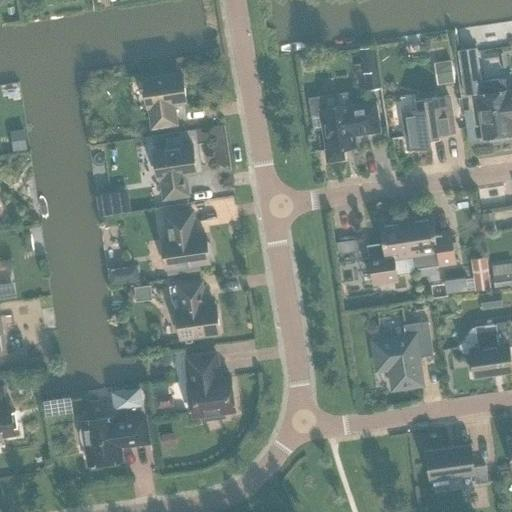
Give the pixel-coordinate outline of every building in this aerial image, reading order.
[(372,46),(347,50),(350,75),(364,73),(376,71),(372,46)] [(476,48),(457,51),(459,63),(478,61),(476,48)] [(451,61),(434,63),(437,85),(454,83),(451,61)] [(376,71),(364,73),(366,91),(378,89),(376,71)] [(152,128),(176,124),(173,104),(186,102),(182,74),(143,79),(147,108),(149,107),(152,128)] [(479,96),(476,99),(478,109),(480,111),(484,137),(483,137),(483,139),(511,134),(511,125),(511,121),(511,120),(511,94),(508,95),(507,90),(505,80),(477,84),(478,94),(479,96)] [(417,109),(403,112),(408,150),(432,146),(430,136),(454,133),(449,95),(416,100),(417,109)] [(327,149),(325,150),(327,162),(344,159),(343,148),(355,146),(353,134),(379,131),(375,103),(356,106),(357,106),(349,107),(349,104),(321,108),(327,149)] [(471,109),(463,110),(468,140),(476,139),(471,109)] [(24,129),(10,131),(13,152),(27,150),(24,129)] [(164,199),(188,195),(185,175),(196,173),(192,145),(153,151),(157,179),(161,179),(164,199)] [(168,239),(162,240),(166,269),(200,264),(209,262),(208,255),(211,252),(209,244),(206,241),(205,234),(196,235),(192,211),(165,215),(168,239)] [(416,221),(407,222),(412,256),(414,269),(431,266),(456,263),(451,231),(434,233),(431,218),(431,215),(419,217),(416,221)] [(368,246),(368,247),(373,284),(398,280),(395,259),(412,256),(407,222),(397,223),(393,221),(382,222),(382,226),(385,244),(368,246)] [(356,239),(335,242),(337,253),(357,250),(356,239)] [(486,260),(472,262),(476,290),(490,288),(486,260)] [(511,262),(491,265),(493,277),(494,287),(511,285),(511,284),(511,262)] [(200,264),(166,269),(167,276),(201,271),(200,264)] [(0,273),(2,293),(18,292),(17,272),(0,273)] [(180,310),(176,310),(180,339),(219,333),(215,305),(205,306),(202,282),(177,286),(180,310)] [(481,309),(502,306),(500,291),(479,294),(481,309)] [(405,337),(374,342),(378,369),(391,367),(394,388),(422,384),(418,357),(433,355),(428,321),(403,325),(405,337)] [(471,327),(456,346),(467,355),(472,358),(474,376),(511,370),(511,367),(509,346),(511,345),(511,321),(476,327),(471,327)] [(224,412),(235,411),(230,377),(219,379),(216,353),(185,357),(189,383),(187,383),(191,417),(203,415),(203,420),(224,417),(224,412)] [(25,372),(8,375),(10,390),(27,388),(25,372)] [(5,406),(2,386),(0,386),(0,438),(1,438),(1,436),(13,434),(13,430),(14,429),(14,428),(18,428),(15,411),(12,412),(11,410),(10,411),(9,406),(5,406)] [(127,407),(128,419),(116,421),(116,418),(117,418),(117,417),(81,422),(81,423),(83,423),(83,428),(80,428),(79,433),(79,437),(80,441),(83,446),(85,445),(88,465),(123,460),(123,458),(122,458),(120,447),(149,443),(145,416),(144,417),(142,405),(139,388),(112,393),(114,409),(127,407)] [(175,432),(160,434),(162,446),(176,444),(175,432)] [(430,481),(474,475),(476,484),(488,482),(485,465),(474,467),(470,445),(426,451),(430,481)]
